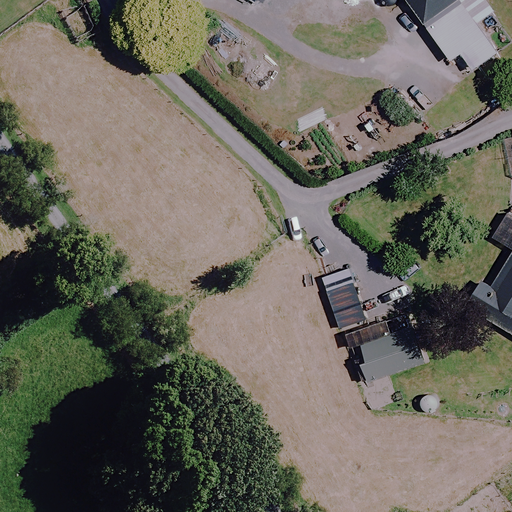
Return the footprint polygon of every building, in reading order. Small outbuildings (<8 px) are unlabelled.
[(462,0),(408,0),(453,62),(463,55),(475,71),(500,53),(462,1),(462,0)] [(319,269),(303,234),(289,241),(305,276),(319,269)] [(511,246),(510,250),(511,251),(511,256),(504,268),(497,281),(487,275),(474,297),(483,303),(478,311),(511,332),(511,246)] [(400,303),(395,281),(374,286),(379,308),(400,303)] [(418,326),(356,348),(368,382),(429,360),(418,326)]
